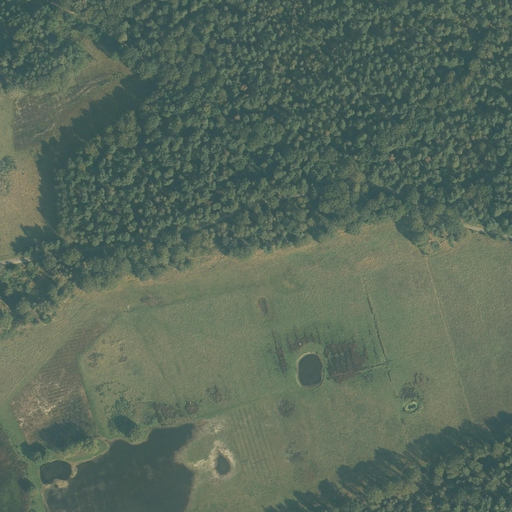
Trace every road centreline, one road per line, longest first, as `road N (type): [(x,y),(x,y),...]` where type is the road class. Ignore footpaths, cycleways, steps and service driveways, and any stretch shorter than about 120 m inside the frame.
road 1 (unclassified): [(0,263),(157,242),(347,184),(379,188),(511,242)]
road 2 (track): [(347,184),(334,166),(225,115),(146,60)]
